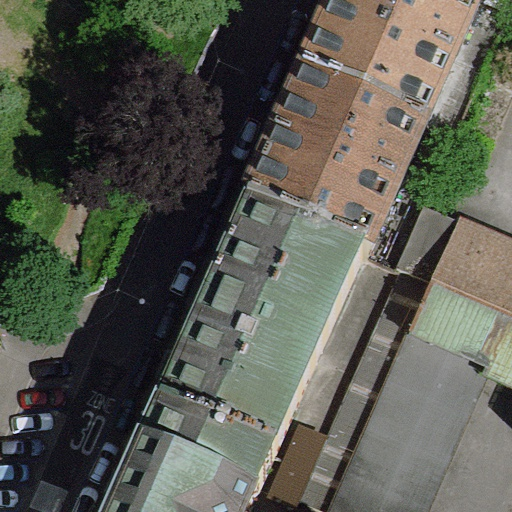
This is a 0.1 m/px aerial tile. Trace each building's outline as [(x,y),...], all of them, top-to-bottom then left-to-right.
[(342,0),(307,81),(427,132),(481,6),(468,0),(342,0)] [(251,210),(365,258),(372,260),(427,132),(307,81),(251,210)] [(161,411),(276,458),(365,258),(251,210),(161,411)] [(511,323),(511,251),(426,214),(400,274),(403,275),(435,289),(511,323)] [(302,505),(318,511),(335,511),(413,341),(435,289),(403,275),(329,443),(302,505)] [(511,323),(435,289),(413,341),(490,376),(511,385),(511,323)] [(430,511),(490,376),(413,341),(335,511),(430,511)] [(252,511),(276,458),(161,411),(117,511),(252,511)] [(302,505),(329,443),(302,431),(272,500),(299,511),(302,505)] [(511,511),(511,484),(499,511),(511,511)]
